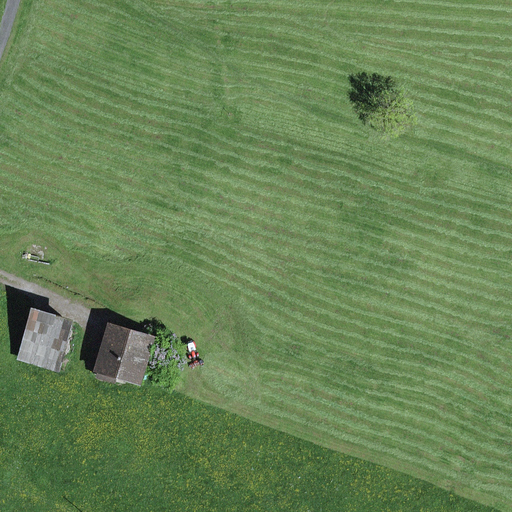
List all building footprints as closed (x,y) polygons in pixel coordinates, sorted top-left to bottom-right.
[(2,177),(0,184),(0,198),(38,207),(77,214),(82,194),(2,177)] [(38,207),(0,198),(0,253),(27,260),(38,207)] [(97,198),(91,198),(86,200),(84,205),(85,210),(89,214),(94,215),(99,212),(101,208),(100,202),(97,198)] [(34,314),(19,357),(57,370),(71,327),(34,314)] [(112,329),(100,371),(119,377),(139,381),(151,340),(112,329)] [(117,382),(119,377),(100,371),(98,377),(117,382)]
